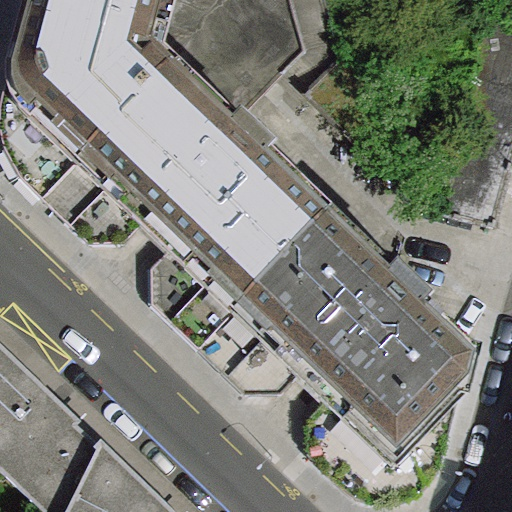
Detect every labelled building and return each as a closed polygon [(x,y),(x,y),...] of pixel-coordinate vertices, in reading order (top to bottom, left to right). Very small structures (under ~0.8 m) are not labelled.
[(77,165),(176,65),(162,52),(177,0),(29,0),(5,96),(77,165)] [(238,125),(244,119),(308,52),(294,0),(177,0),(162,52),(176,65),(238,125)] [(511,173),(511,0),(496,0),(438,215),(497,231),(511,173)] [(235,317),(333,216),(271,156),(276,151),(244,119),(238,125),(176,65),(77,165),(144,229),(170,254),(235,317)] [(127,247),(144,229),(77,165),(5,96),(0,123),(6,150),(21,177),(91,247),(127,247)] [(461,399),(474,352),(333,216),(235,317),(300,378),(328,404),(394,467),(461,399)] [(283,396),(300,378),(235,317),(170,254),(154,272),(153,308),(248,398),(283,396)] [(83,425),(0,345),(0,470),(42,511),(69,511),(101,450),(79,429),(83,425)] [(394,467),(328,404),(311,421),(310,458),(356,500),(390,507),(422,495),(443,470),(461,399),(394,467)] [(173,511),(104,444),(101,450),(69,511),(173,511)]
